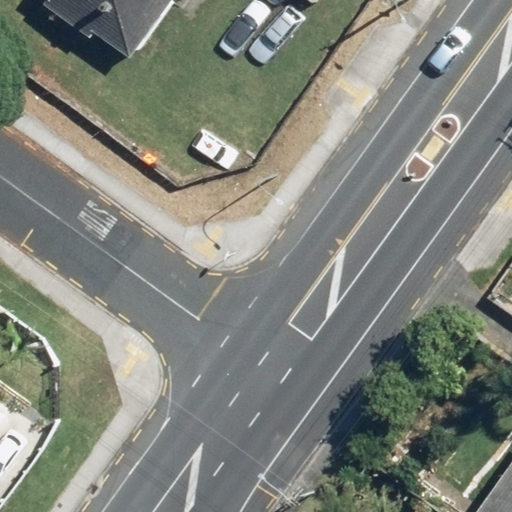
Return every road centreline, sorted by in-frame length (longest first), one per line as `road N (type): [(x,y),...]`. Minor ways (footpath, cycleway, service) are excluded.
road 1 (residential): [(275,372),(0,175)]
road 2 (secondary): [(361,248),(362,186),(386,151),(453,63),(509,43)]
road 3 (secondary): [(511,100),(422,224),(361,248)]
road 4 (secondary): [(174,511),(275,372)]
road 5 (secondary): [(275,372),(361,248)]
